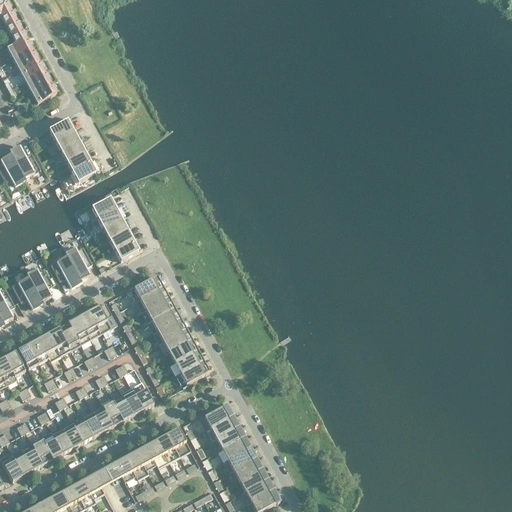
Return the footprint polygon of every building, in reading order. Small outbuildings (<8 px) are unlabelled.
[(0,17),(1,17),(0,17),(1,18),(0,18),(1,20),(4,18),(3,16),(10,12),(10,11),(8,8),(5,2),(4,2),(4,3),(1,4),(0,4),(0,17)] [(11,14),(10,12),(3,16),(4,18),(1,20),(2,22),(4,26),(4,27),(5,27),(15,21),(13,17),(12,16),(12,17),(11,14)] [(16,24),(15,21),(5,27),(5,29),(6,29),(7,30),(6,30),(7,32),(10,36),(9,36),(10,37),(20,31),(21,30),(19,27),(18,27),(18,26),(17,26),(16,24)] [(21,33),(20,31),(10,37),(11,38),(12,40),(12,41),(15,45),(15,46),(25,40),(23,36),(23,35),(22,36),(21,33)] [(29,46),(25,40),(15,46),(6,50),(7,53),(8,55),(9,56),(12,61),(11,61),(12,62),(31,51),(31,50),(29,46)] [(35,57),(31,51),(12,62),(13,64),(14,66),(15,67),(18,72),(18,73),(38,62),(37,61),(35,57)] [(41,69),(38,62),(18,73),(19,75),(20,75),(21,77),(20,77),(21,78),(24,83),(24,84),(44,74),(43,72),(41,68),(41,69)] [(47,80),(44,74),(24,84),(25,86),(26,86),(27,88),(26,88),(27,90),(27,89),(30,94),(30,95),(50,85),(49,83),(47,79),(47,80)] [(53,91),(50,85),(30,95),(31,97),(32,97),(33,99),(32,99),(33,101),(36,105),(37,107),(41,104),(42,104),(45,102),(56,96),(55,94),(53,91)] [(70,122),(70,121),(48,133),(54,144),(52,145),(76,132),(72,134),(67,124),(70,122)] [(76,133),(76,132),(52,145),(52,146),(54,144),(60,154),(58,156),(81,143),(78,144),(72,134),(76,133)] [(82,143),(81,143),(58,156),(60,155),(66,165),(63,166),(64,166),(87,153),(84,155),(78,145),(82,143)] [(8,154),(10,157),(23,182),(24,181),(40,173),(31,156),(25,159),(20,151),(21,151),(19,149),(8,154)] [(87,154),(87,153),(64,166),(64,167),(66,165),(71,175),(69,177),(93,164),(89,165),(84,156),(87,154)] [(10,157),(0,162),(0,163),(4,171),(0,172),(0,177),(7,191),(13,187),(14,190),(25,184),(24,181),(23,182),(10,157)] [(93,164),(69,177),(72,176),(78,186),(99,175),(99,174),(95,176),(90,166),(93,164)] [(113,200),(112,199),(91,211),(97,222),(95,223),(118,210),(115,212),(109,202),(113,200)] [(119,211),(118,210),(95,223),(95,224),(97,222),(103,232),(100,234),(124,221),(121,222),(115,213),(119,211)] [(124,221),(100,234),(101,234),(103,233),(108,243),(106,244),(130,231),(126,233),(121,223),(124,221)] [(130,232),(130,231),(106,244),(106,245),(109,243),(114,253),(112,255),(136,242),(132,244),(127,234),(130,232)] [(136,242),(112,255),(114,254),(120,265),(142,253),(141,252),(138,254),(132,244),(136,242)] [(82,250),(76,253),(75,251),(64,257),(66,259),(79,284),(80,284),(90,278),(85,270),(91,267),(82,250)] [(66,259),(49,268),(59,285),(65,282),(69,290),(70,292),(81,286),(80,284),(79,284),(66,259)] [(44,271),(38,275),(36,272),(25,278),(27,281),(27,280),(41,305),(51,299),(47,291),(53,288),(44,271)] [(27,280),(27,281),(11,289),(20,306),(26,303),(30,311),(32,313),(43,308),(41,305),(27,280)] [(158,293),(152,282),(133,292),(139,303),(158,293)] [(5,292),(0,295),(0,322),(2,326),(13,320),(8,313),(14,309),(5,292)] [(163,303),(158,293),(139,303),(145,314),(163,303)] [(169,314),(163,303),(145,314),(151,324),(169,314)] [(98,309),(88,315),(100,337),(110,332),(105,321),(111,318),(104,306),(98,309)] [(114,306),(110,308),(115,316),(119,314),(114,306)] [(124,322),(119,314),(115,316),(119,325),(124,322)] [(175,325),(169,314),(151,324),(156,335),(175,325)] [(100,337),(88,315),(78,320),(90,343),(100,337)] [(90,343),(78,320),(68,326),(80,348),(90,343)] [(181,335),(175,325),(156,335),(162,345),(181,335)] [(80,348),(68,326),(67,326),(67,327),(59,331),(58,331),(70,354),(80,348)] [(126,327),(121,329),(126,338),(130,335),(126,327)] [(70,354),(58,331),(48,337),(60,359),(70,354)] [(135,344),(130,335),(126,338),(131,346),(135,344)] [(187,346),(181,335),(162,345),(168,356),(187,346)] [(60,359),(48,337),(38,342),(48,361),(50,365),(60,359)] [(48,361),(38,342),(28,348),(38,367),(48,361)] [(192,356),(187,346),(168,356),(174,366),(192,356)] [(38,367),(28,348),(17,354),(27,372),(38,367)] [(111,348),(107,351),(112,359),(116,356),(111,348)] [(137,348),(133,350),(137,359),(142,356),(137,348)] [(112,359),(107,351),(103,353),(107,361),(112,359)] [(14,355),(4,361),(14,380),(25,374),(14,355)] [(146,365),(142,356),(137,359),(142,367),(146,365)] [(198,367),(192,356),(174,366),(179,377),(198,367)] [(91,359),(87,362),(92,370),(96,367),(91,359)] [(16,383),(14,380),(4,361),(0,362),(0,377),(6,389),(16,383)] [(92,370),(87,362),(83,364),(87,372),(92,370)] [(123,367),(118,370),(123,378),(127,375),(123,367)] [(204,378),(198,367),(179,377),(186,388),(204,378)] [(149,369),(144,371),(149,380),(153,377),(149,369)] [(71,370),(67,373),(72,381),(76,378),(71,370)] [(123,378),(118,370),(114,372),(119,380),(123,378)] [(72,381),(67,373),(63,375),(67,383),(72,381)] [(158,386),(153,377),(149,380),(153,388),(158,386)] [(103,378),(98,381),(103,389),(107,386),(103,378)] [(51,381),(47,384),(52,392),(56,389),(51,381)] [(103,389),(98,381),(94,383),(98,391),(103,389)] [(52,392),(47,384),(43,386),(47,394),(52,392)] [(141,385),(130,391),(142,413),(153,408),(141,385)] [(164,396),(159,388),(155,390),(159,399),(164,396)] [(83,389),(78,391),(83,399),(87,397),(83,389)] [(26,391),(21,393),(26,401),(30,399),(26,391)] [(83,399),(78,391),(74,394),(78,402),(83,399)] [(142,413),(130,391),(120,397),(132,419),(142,413)] [(26,401),(21,393),(17,395),(22,403),(26,401)] [(132,419),(120,397),(110,402),(112,406),(122,424),(132,419)] [(62,400),(58,403),(63,411),(67,408),(62,400)] [(6,402),(1,404),(6,412),(10,410),(6,402)] [(63,411),(58,403),(54,405),(58,413),(63,411)] [(122,424),(112,406),(102,411),(112,430),(113,429),(121,424),(122,425),(122,424)] [(90,413),(92,416),(102,435),(112,430),(102,411),(100,408),(90,413)] [(203,421),(209,432),(228,422),(222,410),(203,421)] [(44,415),(40,417),(44,425),(49,423),(44,415)] [(102,435),(92,416),(82,422),(92,441),(102,435)] [(44,425),(40,417),(36,419),(40,427),(44,425)] [(80,419),(70,424),(82,446),(92,441),(82,422),(80,419)] [(234,432),(228,422),(209,432),(215,442),(234,432)] [(82,446),(70,424),(60,430),(72,452),(82,446)] [(24,426),(20,428),(24,436),(29,434),(24,426)] [(24,436),(20,428),(16,430),(20,438),(24,436)] [(72,452),(60,430),(50,435),(62,457),(72,452)] [(173,435),(167,438),(179,460),(190,454),(178,432),(176,433),(176,432),(175,432),(176,433),(173,434),(173,433),(173,434),(173,435)] [(240,443),(234,432),(215,442),(221,453),(240,443)] [(191,434),(186,436),(190,443),(194,440),(191,434)] [(62,457),(50,435),(40,440),(52,463),(62,457)] [(4,437),(0,439),(4,447),(9,445),(4,437)] [(163,440),(156,444),(168,466),(179,460),(167,438),(166,439),(165,438),(165,439),(163,440),(162,439),(163,440)] [(52,463),(40,440),(30,446),(42,468),(43,468),(43,467),(51,463),(52,463)] [(198,446),(194,440),(190,443),(193,449),(198,446)] [(146,450),(156,468),(158,472),(168,466),(156,444),(155,445),(155,443),(154,444),(155,445),(152,446),(152,445),(152,446),(146,450)] [(245,453),(240,443),(221,453),(227,464),(245,453)] [(42,468),(30,446),(20,451),(32,474),(42,468)] [(142,452),(135,455),(145,474),(156,468),(146,450),(145,450),(144,449),(144,450),(142,452),(141,451),(142,452)] [(32,474),(20,451),(10,457),(22,479),(32,474)] [(200,451),(195,453),(199,459),(204,457),(200,451)] [(251,464),(245,453),(227,464),(233,474),(251,464)] [(125,461),(135,480),(137,483),(147,477),(145,474),(135,455),(134,456),(133,455),(134,456),(131,458),(131,456),(130,457),(131,458),(125,461)] [(22,479),(10,457),(0,462),(0,463),(12,485),(22,479)] [(135,480),(125,461),(118,465),(118,463),(118,464),(118,465),(116,466),(115,465),(103,472),(111,486),(121,480),(124,486),(135,480)] [(206,461),(201,464),(205,470),(209,468),(206,461)] [(257,475),(251,464),(233,474),(238,485),(257,475)] [(185,471),(187,476),(194,472),(191,467),(185,471)] [(111,486),(103,472),(96,475),(91,478),(92,479),(89,481),(89,479),(88,480),(89,481),(83,484),(93,503),(104,497),(101,491),(104,490),(111,486)] [(207,474),(209,478),(210,481),(215,478),(212,472),(207,474)] [(174,477),(177,481),(183,478),(181,473),(174,477)] [(263,485),(257,475),(238,485),(244,495),(263,485)] [(164,482),(166,487),(173,484),(170,479),(164,482)] [(221,489),(217,482),(213,485),(216,491),(221,489)] [(78,486),(72,490),(84,511),(95,506),(93,503),(83,484),(81,485),(81,484),(81,485),(79,486),(78,485),(78,486)] [(153,488),(156,493),(162,489),(160,485),(153,488)] [(268,496),(263,485),(244,495),(250,506),(268,496)] [(68,492),(61,496),(70,511),(84,511),(72,490),(71,491),(70,489),(70,490),(71,491),(68,492),(68,491),(67,491),(68,492)] [(149,490),(143,494),(145,499),(152,495),(149,490)] [(227,499),(223,493),(218,496),(222,502),(227,499)] [(145,499),(143,494),(136,497),(139,502),(145,499)] [(57,498),(51,502),(56,511),(70,511),(61,496),(60,496),(59,495),(59,496),(60,497),(57,498),(57,497),(57,498)] [(264,511),(274,507),(268,496),(250,506),(253,511),(264,511)] [(207,497),(201,501),(204,505),(210,502),(207,497)] [(47,504),(40,507),(42,511),(56,511),(51,502),(50,502),(49,501),(49,502),(47,504),(46,503),(47,504)] [(204,505),(201,501),(195,504),(197,509),(204,505)]
